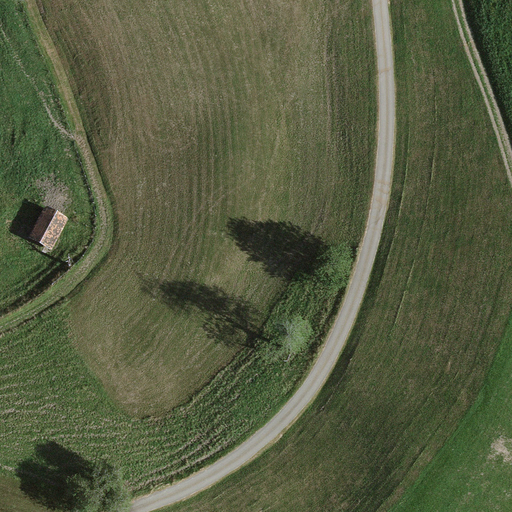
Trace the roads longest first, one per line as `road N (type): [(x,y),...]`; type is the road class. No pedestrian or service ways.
road 1 (track): [(380,0),(387,90),(382,186),(360,279),(332,349),(294,407),(251,448),(127,511)]
road 2 (track): [(457,0),(511,166)]
road 3 (track): [(103,254),(67,294),(0,335)]
